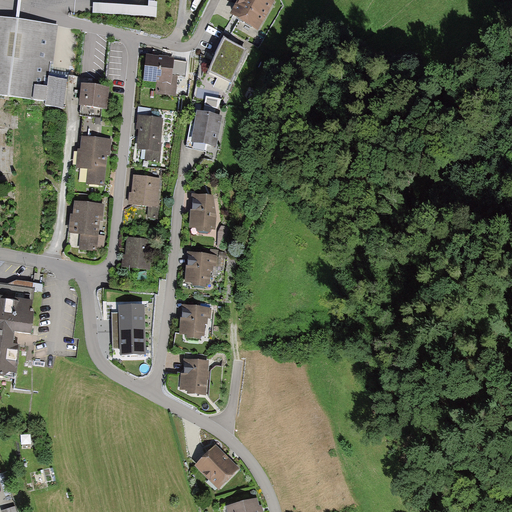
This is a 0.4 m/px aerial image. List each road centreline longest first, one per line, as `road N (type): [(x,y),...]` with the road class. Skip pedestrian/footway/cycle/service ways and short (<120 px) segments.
road 1 (track): [(234,321),(251,223),(356,27)]
road 2 (residential): [(81,274),(109,262),(113,243),(129,37)]
road 3 (residential): [(146,392),(156,377),(185,160)]
road 4 (residential): [(146,392),(239,446),(275,511)]
road 5 (residential): [(51,263),(74,86)]
road 6 (residential): [(81,274),(101,364),(146,392)]
road 7 (residential): [(129,37),(0,7)]
